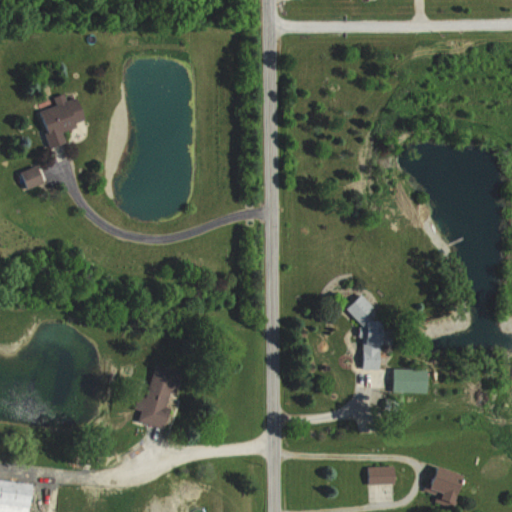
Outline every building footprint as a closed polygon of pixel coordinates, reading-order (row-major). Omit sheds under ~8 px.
[(30,111),(42,146),(59,140),(56,131),(70,126),(69,121),(76,119),(68,96),(60,99),(58,92),(48,96),(51,104),(30,111)] [(39,180),(32,164),(12,172),(19,188),(39,180)] [(366,307),(354,292),(338,305),(354,325),(364,318),(359,312),(366,307)] [(356,369),(375,368),(374,343),(365,343),(365,332),(355,333),(356,369)] [(418,391),(419,369),(398,368),(398,390),(418,391)] [(134,423),(158,427),(166,379),(142,375),(134,423)] [(360,466),(361,483),(388,483),(388,465),(360,466)] [(429,501),(443,504),(449,471),(423,466),(418,491),(431,493),(429,501)] [(23,511),(24,482),(0,480),(0,500),(4,501),(3,511),(23,511)]
